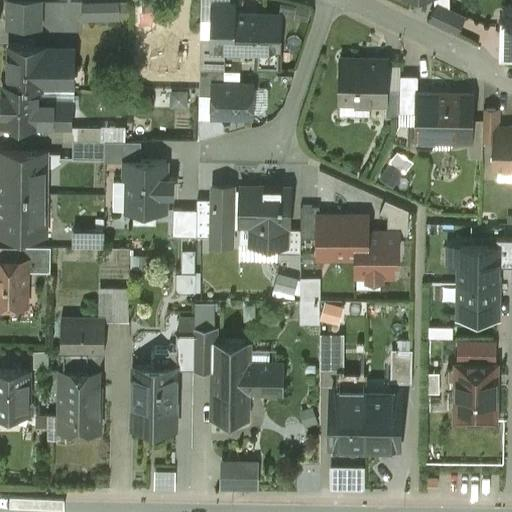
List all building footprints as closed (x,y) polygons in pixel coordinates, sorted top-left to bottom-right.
[(40,0),(17,0),(8,0),(8,26),(40,27),(40,0)] [(119,0),(82,1),(83,20),(120,19),(119,0)] [(449,0),(434,0),(434,3),(437,4),(449,10),(449,0)] [(280,13),(234,12),(234,3),(214,3),(213,35),(213,48),(223,48),(223,47),(225,48),(258,49),(257,64),(278,65),(280,13)] [(449,10),(437,4),(430,18),(457,31),(464,17),(449,10)] [(14,28),(14,41),(44,42),(45,28),(14,28)] [(108,33),(72,32),(71,46),(108,47),(108,33)] [(213,35),(201,35),(200,70),(225,70),(225,48),(223,47),(223,48),(213,48),(213,35)] [(65,47),(9,46),(9,84),(9,85),(39,86),(64,86),(65,47)] [(386,61),(361,60),(361,58),(340,58),(339,101),(386,102),(387,102),(387,88),(388,59),(387,59),(386,61)] [(225,70),(200,70),(199,94),(213,95),(213,83),(225,83),(225,70)] [(418,76),(400,75),(400,88),(400,96),(418,97),(418,92),(418,76)] [(225,83),(213,83),(213,95),(213,114),(252,115),(252,84),(225,83)] [(39,86),(9,85),(9,84),(3,84),(2,123),(66,124),(66,103),(38,103),(39,86)] [(194,107),(194,89),(160,88),(160,107),(194,107)] [(400,88),(387,88),(387,102),(386,102),(386,116),(399,116),(399,110),(400,96),(400,88)] [(471,93),(418,92),(418,97),(417,111),(417,145),(433,146),(433,137),(470,138),(471,119),(471,93)] [(418,97),(400,96),(399,110),(417,111),(418,97)] [(498,109),(483,109),(483,119),(483,139),(495,139),(495,128),(495,127),(498,127),(498,109)] [(483,119),(471,119),(470,138),(470,142),(483,142),(483,139),(483,119)] [(101,126),(64,125),(64,139),(73,140),(101,140),(101,127),(101,126)] [(125,127),(101,127),(101,140),(105,140),(125,140),(125,127)] [(511,128),(495,128),(495,139),(494,169),(511,169),(511,128)] [(101,140),(73,140),(73,158),(105,158),(105,140),(101,140)] [(125,140),(105,140),(105,158),(105,161),(126,161),(126,160),(141,160),(141,141),(125,140)] [(483,142),(470,142),(470,154),(482,154),(483,142)] [(398,187),(417,159),(401,149),(383,177),(398,187)] [(46,152),(0,150),(0,192),(45,193),(46,152)] [(141,160),(126,160),(126,161),(125,209),(165,210),(166,161),(141,160)] [(212,229),(213,229),(213,237),(212,237),(212,243),(232,244),(233,228),(240,228),(240,243),(285,244),(286,224),(288,224),(289,188),(242,187),(242,189),(233,189),(234,187),(213,186),(212,200),(212,229)] [(45,193),(0,192),(0,233),(45,234),(45,193)] [(409,209),(385,199),(379,212),(388,216),(387,232),(398,232),(398,234),(408,234),(409,209)] [(212,200),(197,200),(197,236),(212,237),(213,237),(213,229),(212,229),(212,200)] [(320,205),(301,205),(300,237),(318,237),(318,214),(319,214),(320,205)] [(319,214),(318,214),(318,237),(318,256),(336,256),(336,252),(357,253),(365,253),(365,256),(367,256),(367,232),(367,214),(319,214)] [(104,230),(74,229),(73,246),(103,247),(104,230)] [(387,232),(367,232),(367,256),(365,256),(365,253),(357,253),(356,273),(368,274),(367,276),(381,277),(382,274),(392,274),(393,258),(398,258),(398,234),(398,232),(387,232)] [(499,246),(499,267),(511,266),(511,239),(499,240),(499,246)] [(51,246),(19,246),(18,260),(27,260),(27,266),(50,267),(51,246)] [(457,281),(499,281),(499,267),(499,246),(457,246),(457,281)] [(199,269),(199,248),(187,248),(187,269),(199,269)] [(18,260),(0,259),(0,302),(26,303),(27,266),(27,260),(18,260)] [(184,273),(185,288),(198,287),(197,272),(184,273)] [(279,291),(303,295),(306,276),(281,272),(279,291)] [(306,320),(325,320),(323,274),(304,275),(306,320)] [(499,318),(499,281),(457,281),(457,318),(499,318)] [(105,287),(62,287),(61,352),(64,352),(64,370),(89,370),(89,352),(104,352),(105,320),(105,287)] [(115,287),(105,287),(105,320),(115,320),(115,287)] [(129,287),(115,287),(115,320),(129,321),(129,287)] [(348,321),(348,301),(328,301),(328,320),(348,321)] [(457,336),(457,326),(434,326),(434,336),(457,336)] [(215,327),(194,327),(194,332),(194,367),(213,368),(214,342),(215,342),(215,327)] [(178,347),(177,365),(177,368),(194,367),(194,332),(177,332),(176,347),(178,347)] [(338,332),(320,332),(320,368),(338,368),(338,332)] [(215,342),(214,342),(213,368),(212,416),(248,417),(248,391),(282,391),(283,362),(249,361),(249,342),(215,342)] [(152,365),(177,365),(178,347),(176,347),(156,346),(152,350),(152,365)] [(412,349),(397,348),(397,382),(412,382),(412,349)] [(496,363),(456,362),(456,418),(496,419),(496,363)] [(133,364),(132,426),(176,427),(177,368),(177,365),(152,365),(133,364)] [(29,369),(0,368),(0,413),(28,413),(29,369)] [(64,370),(61,370),(60,422),(76,422),(80,427),(99,427),(100,385),(96,385),(96,370),(89,370),(64,370)] [(367,388),(332,388),(331,445),(365,446),(367,388)] [(400,389),(367,388),(365,446),(399,446),(400,389)] [(258,459),(222,459),(222,487),(258,487),(258,459)] [(365,466),(330,466),(330,489),(364,490),(365,466)]
